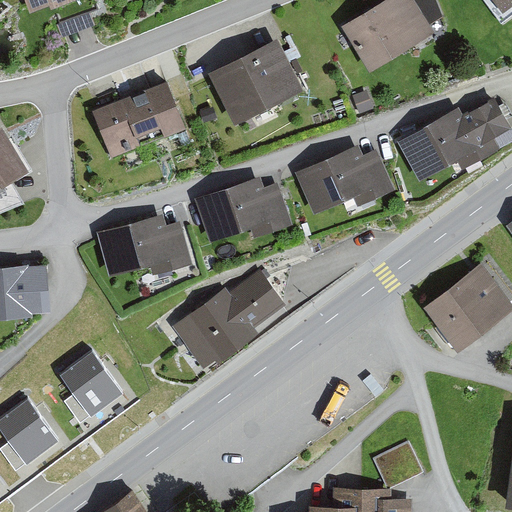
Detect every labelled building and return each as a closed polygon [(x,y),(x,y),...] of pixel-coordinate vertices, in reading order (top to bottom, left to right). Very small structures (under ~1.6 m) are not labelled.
[(34,0),(41,16),(82,0),(34,0)] [(424,0),(381,0),(348,18),(377,72),(444,37),(424,0)] [(511,0),(500,0),(511,16),(511,0)] [(281,39),(214,74),(243,129),(310,93),(281,39)] [(177,85),(100,114),(119,163),(196,134),(177,85)] [(511,87),(405,146),(425,183),(511,135),(511,87)] [(5,130),(0,132),(0,205),(39,178),(5,130)] [(365,147),(304,176),(324,216),(363,197),(368,208),(397,194),(402,192),(383,152),(370,158),(365,147)] [(269,177),(205,201),(220,242),(255,229),(259,239),(299,224),(284,184),(273,188),(269,177)] [(171,213),(102,232),(116,279),(159,267),(161,276),(201,264),(188,222),(174,226),(171,213)] [(45,262),(0,265),(0,318),(35,315),(34,308),(49,307),(45,262)] [(511,298),(483,265),(429,311),(464,352),(511,311),(511,298)] [(214,359),(218,364),(257,335),(251,327),(281,304),(259,275),(231,296),(224,288),(174,326),(205,367),(214,359)] [(121,395),(94,359),(67,380),(94,415),(121,395)] [(55,439),(28,404),(1,424),(28,459),(55,439)] [(413,443),(379,459),(392,487),(426,471),(413,443)] [(340,505),(319,506),(318,511),(417,511),(417,501),(396,502),(395,488),(340,489),(340,505)] [(146,511),(136,497),(114,511),(146,511)]
